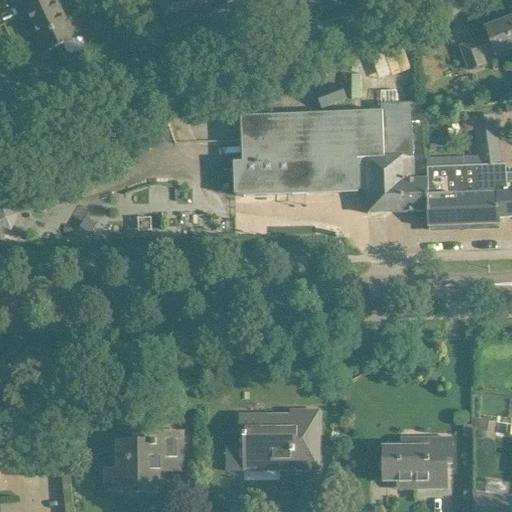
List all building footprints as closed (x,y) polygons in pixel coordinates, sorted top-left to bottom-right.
[(17,0),(25,15),(27,14),(45,53),(63,45),(65,52),(70,54),(82,49),(85,44),(81,37),(83,36),(74,18),(66,21),(55,0),(17,0)] [(153,0),(166,33),(251,0),(153,0)] [(461,48),(468,66),(470,70),(486,65),(484,60),(511,49),(511,20),(486,30),(489,37),(461,48)] [(316,94),(322,109),(347,100),(341,85),(316,94)] [(243,163),(234,163),(235,196),(244,198),(307,196),(307,195),(358,193),(358,190),(368,189),(368,214),(428,212),(429,197),(428,183),(414,183),(411,104),(382,105),(382,112),(357,113),(320,115),(241,118),(242,143),(243,163)] [(474,119),(462,120),(464,132),(475,131),(480,167),(502,165),(495,116),(493,116),(474,119)] [(480,167),(427,171),(428,183),(429,197),(428,212),(429,228),(499,225),(500,225),(499,219),(504,218),(511,217),(511,173),(507,174),(506,165),(502,165),(480,167)] [(243,439),(244,439),(244,462),(280,461),(280,472),(320,471),(320,411),(291,412),(291,416),(240,416),(240,435),(243,435),(243,439)] [(476,421),(474,432),(487,433),(488,422),(476,421)] [(144,488),(144,493),(161,493),(160,459),(184,459),(184,433),(146,433),(146,442),(117,442),(118,472),(123,472),(123,488),(144,488)] [(428,439),(428,447),(383,448),(384,483),(415,482),(415,490),(447,490),(447,457),(452,457),(452,439),(428,439)] [(511,511),(511,499),(473,494),(472,511),(511,511)]
